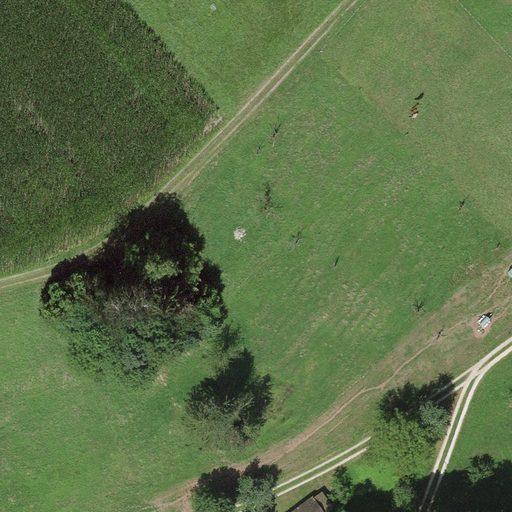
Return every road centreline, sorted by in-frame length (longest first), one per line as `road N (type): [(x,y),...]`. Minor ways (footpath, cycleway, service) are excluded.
road 1 (track): [(0,286),(57,273),(108,246),(350,0)]
road 2 (track): [(232,511),(331,469),(473,372)]
road 3 (track): [(511,341),(473,372),(423,511)]
